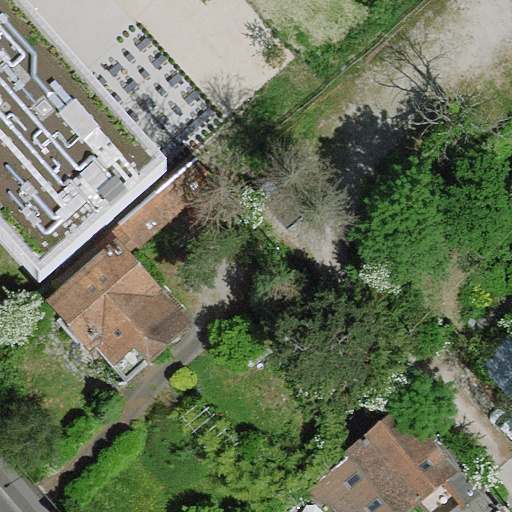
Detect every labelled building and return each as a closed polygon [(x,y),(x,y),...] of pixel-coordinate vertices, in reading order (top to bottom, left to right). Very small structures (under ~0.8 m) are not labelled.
[(172,173),(23,0),(0,0),(0,238),(41,284),(172,173)] [(355,119),(338,100),(300,133),(318,151),(355,119)] [(196,161),(172,183),(202,217),(226,195),(196,161)] [(158,195),(152,201),(170,222),(185,239),(206,221),(202,217),(172,183),(158,195)] [(152,201),(124,227),(140,245),(141,247),(170,222),(152,201)] [(104,245),(98,250),(110,263),(121,255),(124,259),(140,245),(124,227),(104,245)] [(98,250),(56,287),(68,302),(61,308),(128,383),(189,331),(124,259),(121,255),(110,263),(98,250)] [(511,399),(511,341),(483,368),(511,399)] [(436,441),(409,409),(321,483),(344,511),(406,511),(445,484),(457,474),(431,445),(436,441)] [(463,507),(486,489),(441,438),(436,441),(431,445),(457,474),(445,484),(463,507)] [(502,511),(506,510),(486,489),(463,507),(457,511),(502,511)]
